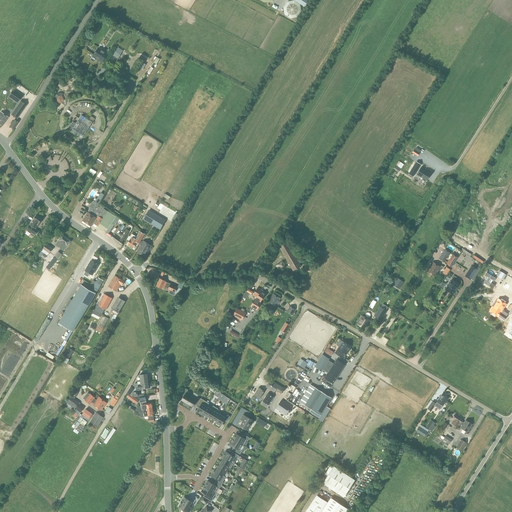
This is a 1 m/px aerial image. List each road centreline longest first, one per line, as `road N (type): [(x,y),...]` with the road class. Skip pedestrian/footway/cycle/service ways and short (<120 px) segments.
road 1 (unclassified): [(508,421),(256,277),(186,278),(151,265),(133,272)]
road 2 (track): [(51,511),(156,345)]
road 3 (tertiary): [(133,272),(48,203),(6,145)]
road 4 (unclassified): [(6,145),(96,0)]
road 5 (tertiary): [(166,429),(150,310),(133,272)]
